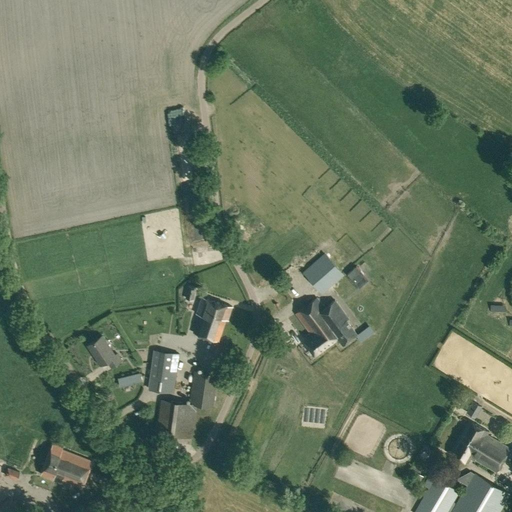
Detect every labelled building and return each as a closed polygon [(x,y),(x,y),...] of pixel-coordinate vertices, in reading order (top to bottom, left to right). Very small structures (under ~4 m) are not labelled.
[(266,169),(264,124),(250,125),(253,170),(266,169)] [(236,142),(227,142),(227,151),(237,151),(236,142)] [(240,163),(228,164),(230,180),(241,179),(240,163)] [(256,197),(257,211),(267,210),(265,196),(256,197)] [(275,215),(300,255),(320,243),(295,203),(275,215)] [(273,236),(274,252),(263,253),(263,258),(290,256),(290,253),(291,253),(289,232),(267,234),(268,237),(273,236)] [(351,259),(339,246),(330,254),(342,267),(351,259)] [(338,280),(344,274),(325,253),(303,272),(322,294),(331,285),(334,288),(341,283),(338,280)] [(194,300),(197,286),(188,285),(186,298),(194,300)] [(228,319),(233,306),(203,296),(197,313),(199,314),(193,332),(219,341),(226,319),(228,319)] [(344,344),(357,334),(346,320),(348,318),(335,301),(325,308),(317,297),(296,313),(313,336),(305,342),(315,354),(338,337),(344,344)] [(112,367),(122,360),(118,353),(116,355),(102,335),(88,345),(101,364),(107,360),(112,367)] [(269,368),(285,380),(298,363),(282,351),(269,368)] [(195,371),(190,403),(197,404),(214,406),(218,374),(195,371)] [(141,381),(139,373),(118,378),(120,386),(141,381)] [(266,374),(255,411),(275,417),(287,380),(266,374)] [(150,376),(148,388),(172,392),(174,380),(150,376)] [(162,399),(157,432),(160,432),(193,437),(197,404),(190,403),(164,400),(162,399)] [(482,406),(473,401),(467,412),(476,417),(482,406)] [(497,471),(510,448),(487,435),(489,431),(473,422),(454,455),(468,463),(471,459),(475,461),(476,459),(497,471)] [(83,487),(92,461),(62,450),(63,447),(53,443),(41,474),(54,479),(55,477),(83,487)] [(5,476),(17,480),(20,471),(8,467),(5,476)] [(498,511),(510,493),(475,473),(458,502),(454,500),(446,511),(498,511)] [(436,477),(415,511),(446,511),(454,500),(459,491),(436,477)] [(0,511),(20,511),(11,497),(0,504),(0,511)]
